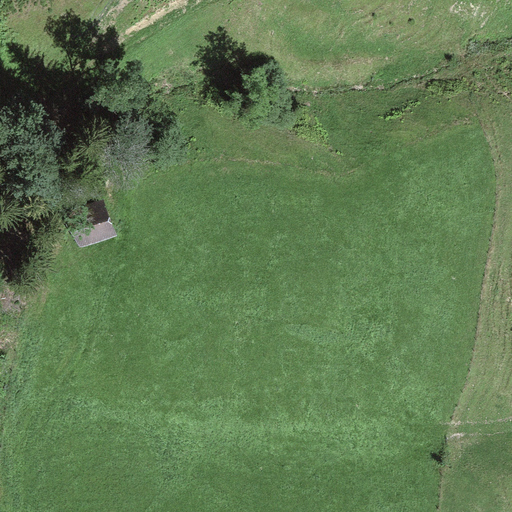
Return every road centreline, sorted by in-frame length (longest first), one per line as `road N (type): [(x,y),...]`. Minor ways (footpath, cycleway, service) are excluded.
road 1 (track): [(22,511),(30,434),(90,332),(120,248),(124,212),(113,169),(68,107),(104,63),(209,0)]
road 2 (track): [(0,443),(46,250),(40,226),(0,180)]
